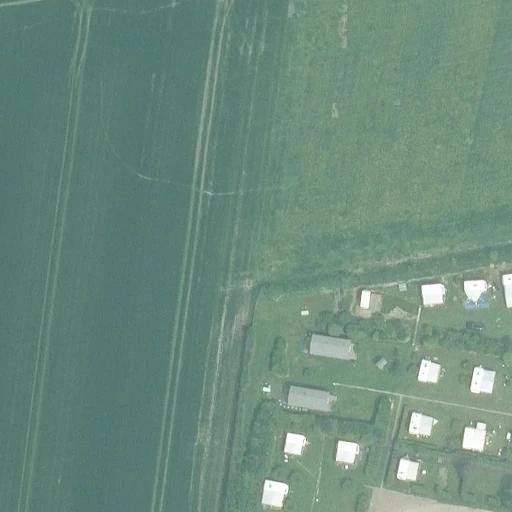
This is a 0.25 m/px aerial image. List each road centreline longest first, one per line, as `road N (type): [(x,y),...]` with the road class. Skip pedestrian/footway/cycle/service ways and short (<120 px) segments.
road 1 (track): [(378,511),(404,392),(320,378)]
road 2 (track): [(313,511),(320,473),(425,507)]
